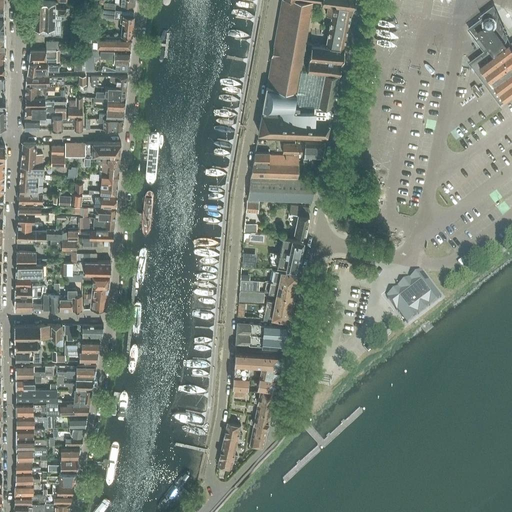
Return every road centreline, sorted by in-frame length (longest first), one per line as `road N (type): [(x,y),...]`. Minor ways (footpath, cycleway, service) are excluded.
road 1 (residential): [(221,495),(213,466),(239,194),(274,0)]
road 2 (residential): [(312,240),(274,434),(221,495)]
road 3 (residential): [(73,511),(111,315)]
road 4 (residential): [(7,317),(7,511)]
road 5 (residential): [(111,315),(132,135)]
road 6 (residential): [(332,139),(360,0)]
road 7 (residential): [(132,135),(139,0)]
road 8 (residential): [(14,135),(17,0)]
